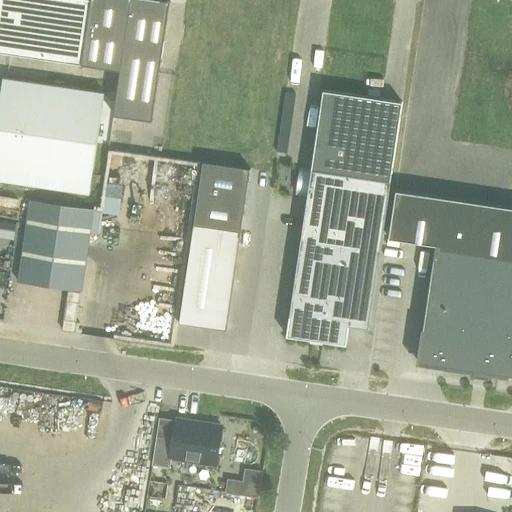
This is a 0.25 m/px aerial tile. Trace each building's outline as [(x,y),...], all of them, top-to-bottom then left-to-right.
[(0,0),(0,52),(82,65),(120,70),(114,115),(152,120),(170,1),(164,0),(0,0)] [(0,93),(0,128),(97,143),(104,92),(3,77),(1,94),(0,93)] [(308,194),(305,211),(304,216),(301,236),(287,336),(347,345),(349,325),(350,326),(369,328),(381,248),(391,181),(402,102),(323,90),(311,169),(311,171),(308,194)] [(97,143),(0,128),(0,180),(89,194),(97,143)] [(203,161),(198,193),(246,200),(250,168),(203,161)] [(395,196),(389,238),(436,245),(434,261),(424,323),(422,323),(416,364),(473,372),(472,378),(488,380),(489,375),(509,378),(509,376),(511,376),(511,207),(396,190),(395,196)] [(198,193),(194,224),(241,231),(246,200),(198,193)] [(94,209),(30,200),(18,281),(82,291),(94,209)] [(241,231),(194,224),(179,322),(226,329),(241,231)] [(222,426),(203,423),(203,426),(195,425),(195,422),(176,419),(173,438),(157,436),(152,465),(170,467),(171,458),(216,465),(219,444),(222,441),(223,433),(221,428),(222,426)] [(233,492),(267,495),(269,468),(250,467),(249,478),(234,477),(233,492)] [(171,511),(176,482),(157,478),(151,507),(171,511)]
